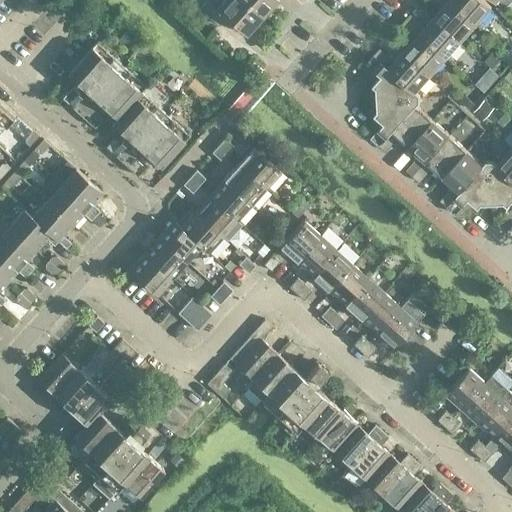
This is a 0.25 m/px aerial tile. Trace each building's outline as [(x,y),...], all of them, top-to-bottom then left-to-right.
[(246,34),(262,16),(243,0),(206,0),(199,8),(218,25),(226,16),(246,34)] [(243,0),(262,16),(276,0),(243,0)] [(476,23),(450,0),(436,0),(444,6),(434,16),(461,40),(476,23)] [(492,6),(485,0),(450,0),(476,23),(492,6)] [(461,40),(434,16),(425,26),(411,13),(405,20),(446,57),(461,40)] [(446,57),(405,20),(398,27),(413,40),(404,50),(431,74),(446,57)] [(145,87),(96,42),(67,73),(78,83),(75,86),(103,112),(106,108),(115,116),(116,117),(136,95),(137,96),(141,91),(145,87)] [(431,74),(404,50),(395,60),(380,47),(374,54),(415,91),(416,90),(431,74)] [(415,91),(374,54),(366,62),(381,75),(373,85),(376,88),(377,111),(374,115),(384,123),(371,138),(379,145),(416,104),(417,105),(420,101),(420,93),(416,90),(415,91)] [(490,64),(478,81),(487,88),(500,71),(490,64)] [(71,86),(63,95),(62,96),(68,102),(77,91),(71,86)] [(189,135),(141,91),(137,96),(136,95),(116,117),(115,116),(111,122),(121,131),(118,135),(146,160),(149,157),(160,167),(185,140),(189,135)] [(76,110),(86,99),(80,94),(71,104),(76,110)] [(82,115),(92,104),(86,99),(76,110),(82,115)] [(88,120),(98,109),(92,104),(82,115),(88,120)] [(416,104),(379,145),(386,151),(399,137),(409,146),(433,119),(417,105),(416,104)] [(94,125),(103,115),(98,109),(88,120),(94,125)] [(433,119),(409,146),(419,155),(406,169),(413,176),(450,134),(433,119)] [(25,142),(29,145),(39,135),(33,129),(25,137),(25,142)] [(105,145),(111,151),(121,140),(114,134),(105,145)] [(450,134),(413,176),(420,182),(433,167),(443,176),(467,150),(450,134)] [(217,144),(226,152),(233,144),(224,136),(217,144)] [(42,153),(49,144),(43,138),(33,149),(37,153),(42,153)] [(119,158),(129,148),(123,142),(114,153),(119,158)] [(217,144),(211,150),(220,159),(226,152),(217,144)] [(234,144),(224,159),(234,166),(244,151),(234,144)] [(253,146),(238,163),(264,187),(279,170),(253,146)] [(511,147),(498,163),(497,164),(511,177),(511,147)] [(125,164),(135,153),(129,148),(119,158),(125,164)] [(467,150),(443,176),(453,185),(440,200),(447,206),(484,165),(483,164),(467,150)] [(131,169),(141,158),(135,153),(125,164),(131,169)] [(137,174),(147,163),(141,158),(131,169),(137,174)] [(511,177),(497,164),(498,163),(493,159),(487,160),(483,164),(484,165),(447,206),(455,213),(468,199),(478,207),(481,204),(503,202),(508,206),(511,200),(511,177)] [(264,187),(238,163),(224,179),(250,203),(264,187)] [(75,167),(63,181),(60,184),(95,215),(99,210),(91,203),(102,191),(75,167)] [(188,176),(197,184),(205,176),(195,168),(188,176)] [(188,176),(182,183),(192,191),(197,184),(188,176)] [(250,203),(224,179),(209,195),(236,219),(250,203)] [(95,215),(60,184),(46,200),(72,224),(82,213),(90,220),(95,215)] [(236,219),(209,195),(195,211),(221,235),(227,240),(242,224),(236,219)] [(24,208),(23,209),(66,247),(70,242),(62,235),(72,224),(46,200),(32,216),(24,208)] [(66,247),(23,209),(9,225),(36,249),(46,237),(54,245),(58,240),(66,248),(66,247)] [(221,235),(195,211),(181,227),(207,251),(221,235)] [(36,249),(9,225),(2,218),(0,219),(0,245),(29,272),(34,267),(26,260),(36,249)] [(303,219),(279,246),(296,261),(320,234),(303,219)] [(181,227),(173,220),(159,236),(185,260),(199,245),(206,251),(207,251),(181,227)] [(320,234),(296,261),(312,275),(336,249),(320,234)] [(185,260),(159,236),(144,253),(171,276),(185,260)] [(261,254),(267,247),(258,239),(252,246),(261,254)] [(29,272),(0,245),(0,274),(7,281),(17,270),(25,277),(29,272)] [(336,249),(312,275),(328,290),(352,263),(336,249)] [(171,276),(144,253),(129,269),(156,293),(171,276)] [(279,261),(271,254),(263,263),(271,270),(279,261)] [(59,270),(63,265),(65,264),(56,256),(51,256),(48,260),(59,270)] [(238,263),(248,272),(254,264),(245,256),(238,263)] [(59,270),(48,260),(44,264),(45,268),(54,276),(59,270)] [(352,263),(328,290),(344,304),(368,277),(352,263)] [(297,277),(288,286),(296,293),(304,284),(297,277)] [(368,277),(344,304),(360,319),(384,292),(368,277)] [(226,297),(233,289),(223,281),(216,289),(226,297)] [(304,284),(296,293),(303,299),(311,290),(304,284)] [(30,302),(36,296),(27,288),(23,288),(19,292),(30,302)] [(226,297),(216,289),(210,295),(219,304),(226,297)] [(30,302),(19,292),(16,295),(16,300),(25,308),(30,302)] [(384,292),(360,319),(376,333),(400,306),(384,292)] [(328,322),(336,312),(329,306),(321,315),(328,322)] [(400,306),(376,333),(393,348),(417,321),(400,306)] [(328,322),(335,328),(344,319),(336,312),(328,322)] [(196,329),(203,322),(194,313),(187,320),(196,329)] [(96,315),(88,324),(95,331),(104,322),(96,315)] [(265,318),(229,357),(237,365),(261,338),(273,325),(265,318)] [(360,350),(369,341),(361,334),(353,344),(360,350)] [(121,354),(129,345),(121,338),(113,347),(121,354)] [(261,338),(237,365),(253,379),(277,353),(261,338)] [(360,350),(367,357),(376,347),(369,341),(360,350)] [(128,360),(136,351),(129,345),(121,354),(128,360)] [(253,379),(269,393),(270,394),(293,367),(277,353),(253,379)] [(62,354),(38,380),(55,395),(79,369),(62,354)] [(207,382),(222,396),(229,388),(222,382),(234,368),(226,361),(207,382)] [(304,377),(293,367),(270,394),(269,393),(261,401),(295,431),(302,423),(302,422),(325,396),(314,386),(327,371),(318,362),(304,377)] [(444,393),(460,408),(484,381),(467,367),(444,393)] [(79,369),(55,395),(71,410),(95,383),(79,369)] [(484,381),(460,408),(476,422),(500,396),(484,381)] [(71,410),(86,424),(87,424),(99,411),(100,410),(111,398),(95,383),(71,410)] [(492,437),(511,414),(511,392),(507,388),(500,396),(476,422),(492,437)] [(302,422),(302,423),(318,437),(341,410),(325,396),(302,422)] [(349,402),(341,410),(318,437),(334,451),(358,425),(348,416),(356,408),(349,402)] [(116,424),(100,410),(99,411),(87,424),(86,424),(74,437),(90,451),(91,452),(116,424)] [(437,419),(451,432),(460,423),(445,410),(437,419)] [(511,414),(492,437),(508,451),(511,447),(511,414)] [(0,430),(12,441),(22,431),(7,417),(0,424),(0,430)] [(127,433),(116,424),(91,452),(90,451),(83,459),(116,489),(123,481),(148,453),(136,442),(149,428),(139,419),(127,433)] [(358,425),(334,451),(350,466),(382,431),(375,424),(367,433),(358,425)] [(382,431),(350,466),(366,480),(390,454),(380,445),(388,436),(382,431)] [(477,455),(485,445),(477,438),(469,447),(477,455)] [(477,455),(483,461),(492,451),(485,445),(477,455)] [(164,467),(148,453),(123,481),(139,495),(152,481),(164,467)] [(390,454),(366,480),(382,495),(414,459),(407,453),(399,462),(390,454)] [(414,459),(382,495),(398,509),(422,482),(412,474),(420,465),(414,459)] [(509,483),(511,479),(511,469),(509,467),(501,477),(509,483)] [(34,481),(42,488),(49,480),(41,473),(34,481)] [(56,487),(49,480),(42,488),(50,495),(56,487)] [(422,482),(398,509),(401,511),(424,511),(446,488),(439,482),(431,491),(422,482)] [(57,502),(64,494),(56,487),(50,495),(55,499),(55,500),(57,502)] [(446,488),(424,511),(453,511),(454,511),(445,503),(453,494),(446,488)] [(34,497),(26,490),(19,497),(28,505),(34,497)] [(65,509),(72,501),(64,494),(57,502),(65,509)] [(21,511),(28,505),(19,497),(13,504),(21,511)] [(67,511),(65,509),(55,500),(43,511),(67,511)] [(67,511),(76,511),(80,508),(72,501),(65,509),(67,511)]
